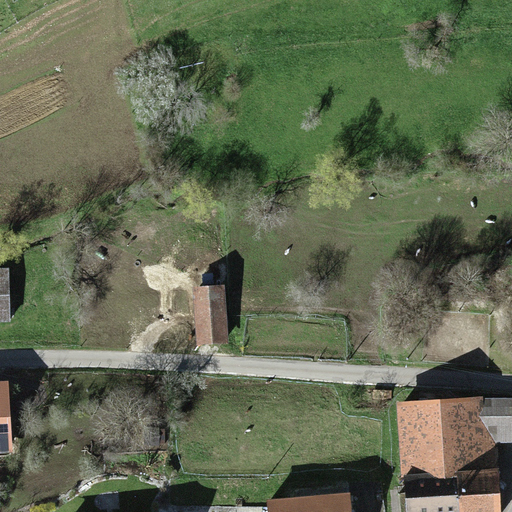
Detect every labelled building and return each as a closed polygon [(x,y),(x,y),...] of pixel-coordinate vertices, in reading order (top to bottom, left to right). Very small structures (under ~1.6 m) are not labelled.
[(196,297),(196,347),(222,347),(221,297),(196,297)] [(8,381),(0,381),(0,453),(8,453),(12,452),(8,381)] [(511,410),(400,415),(403,511),(493,511),(490,444),(511,443),(511,410)] [(390,419),(325,420),(326,485),(391,484),(390,419)] [(350,511),(349,494),(268,501),(268,511),(350,511)]
